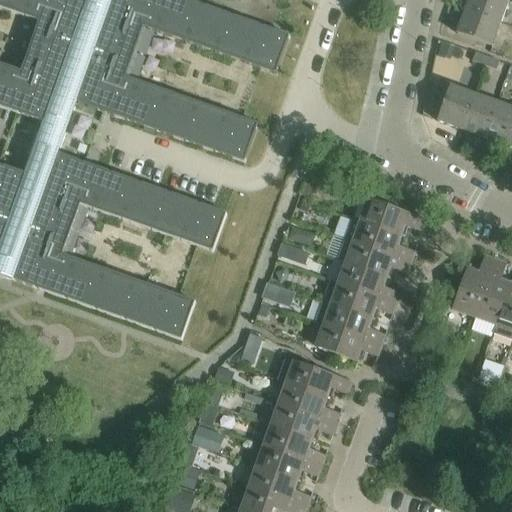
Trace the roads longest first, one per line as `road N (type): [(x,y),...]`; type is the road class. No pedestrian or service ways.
road 1 (residential): [(511,213),(390,152),(421,0)]
road 2 (residential): [(360,511),(339,504),(377,400)]
